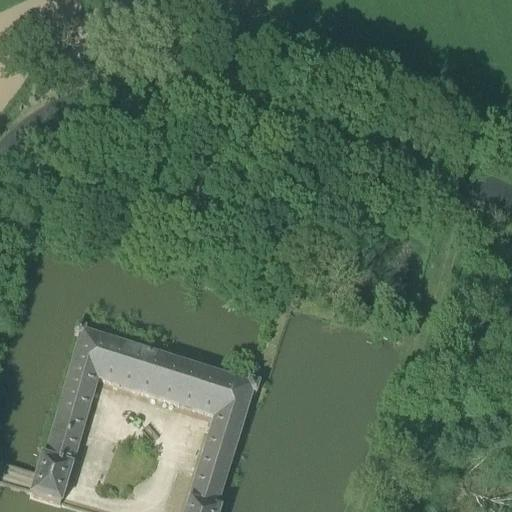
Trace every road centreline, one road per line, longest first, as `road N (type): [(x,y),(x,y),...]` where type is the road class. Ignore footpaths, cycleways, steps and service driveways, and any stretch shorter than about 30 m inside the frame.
road 1 (tertiary): [(511,199),(386,153),(184,96),(112,96),(81,106)]
road 2 (track): [(81,106),(76,67),(87,35),(123,0)]
